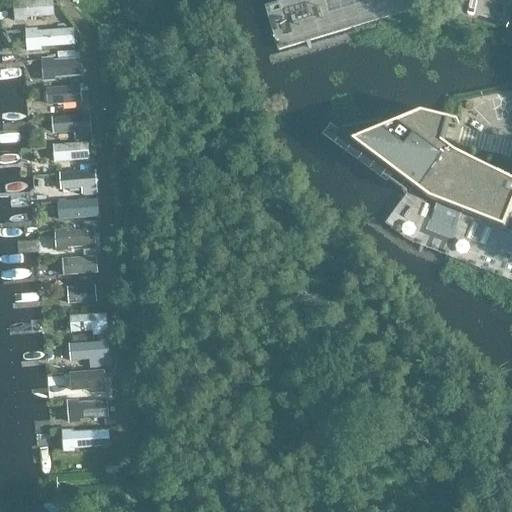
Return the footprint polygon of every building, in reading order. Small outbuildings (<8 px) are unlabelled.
[(431,5),(428,0),(288,0),(266,7),(279,50),(431,5)] [(54,17),(54,2),(26,4),(25,1),(15,2),(16,22),(27,21),(26,18),(54,17)] [(74,45),(73,31),(37,34),(37,31),(27,31),(28,52),(38,51),(38,48),(74,45)] [(82,75),(81,62),(81,61),(53,63),(53,60),(43,61),(44,81),(54,80),(54,77),(82,75)] [(81,103),(80,88),(48,91),(49,105),(81,103)] [(506,230),(511,214),(511,180),(457,153),(444,144),(449,123),(458,125),(459,123),(423,114),(386,130),(380,125),(382,125),(382,123),(340,131),(338,132),(336,133),(336,134),(335,135),(335,136),(335,137),(335,138),(335,139),(335,140),(336,142),(337,144),(407,195),(408,193),(404,190),(408,184),(413,188),(386,224),(409,241),(511,281),(511,232),(506,230)] [(92,143),(89,117),(53,120),(54,134),(75,132),(76,145),(92,143)] [(86,160),(85,146),(59,148),(60,162),(86,160)] [(88,188),(87,174),(61,176),(62,190),(88,188)] [(93,217),(92,202),(60,204),(61,219),(93,217)] [(95,246),(94,232),(66,234),(66,231),(56,232),(57,252),(67,251),(67,248),(95,246)] [(97,273),(96,259),(64,261),(65,276),(97,273)] [(96,302),(95,288),(69,290),(70,304),(96,302)] [(98,331),(97,317),(71,318),(72,332),(98,331)] [(103,359),(102,345),(70,347),(71,361),(103,359)] [(109,393),(107,373),(71,376),(73,391),(94,390),(94,394),(109,393)] [(108,417),(107,403),(79,405),(79,402),(69,403),(70,423),(80,422),(80,419),(108,417)] [(110,446),(109,432),(73,434),(73,431),(63,432),(64,452),(75,452),(74,449),(110,446)]
